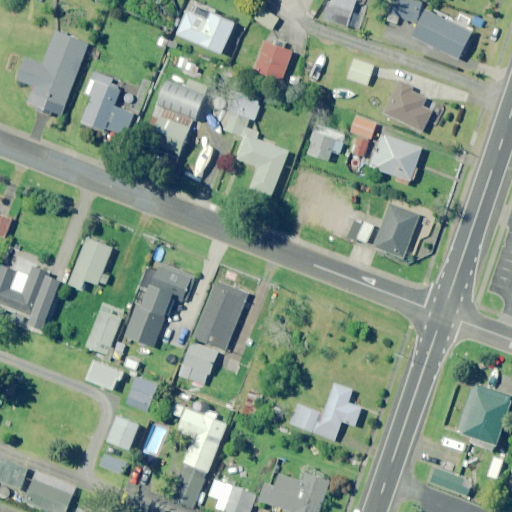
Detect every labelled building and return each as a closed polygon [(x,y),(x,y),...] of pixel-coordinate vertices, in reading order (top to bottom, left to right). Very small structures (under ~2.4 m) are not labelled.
[(356,0),(330,0),(324,19),(347,27),(356,0)] [(425,3),(418,0),(392,0),(383,19),(395,25),(400,16),(417,25),(412,35),(460,59),(472,33),(423,8),(425,3)] [(279,19),(263,8),(256,19),(271,30),(279,19)] [(210,21),(190,12),(180,35),(223,54),(237,23),(214,13),(210,21)] [(90,44),(56,31),(43,64),(27,58),(18,80),(35,87),(32,94),(43,98),(40,105),(52,110),(55,102),(66,106),(90,44)] [(285,43),(275,39),(273,46),(264,43),(255,71),(283,81),(292,53),(283,49),(285,43)] [(374,66),(353,59),(347,79),(367,86),(374,66)] [(113,79),(94,72),(85,94),(92,97),(82,122),(105,131),(106,129),(126,136),(134,114),(115,107),(121,90),(110,86),(113,79)] [(189,80),(188,83),(173,78),(171,82),(166,80),(153,115),(160,118),(148,150),(178,161),(194,120),(196,121),(209,87),(189,80)] [(143,112),(154,85),(139,79),(129,106),(143,112)] [(415,91),(400,83),(385,112),(423,131),(433,111),(422,106),(426,100),(414,94),(415,91)] [(249,118),(254,120),(261,102),(246,97),(239,115),(249,118)] [(239,115),(229,111),(223,128),(243,135),(235,158),(258,166),(250,190),(273,198),(289,151),(272,146),(275,138),(267,135),(264,143),(256,140),(259,133),(245,128),(249,118),(239,115)] [(376,124),(356,116),(342,150),(353,154),(363,158),(376,124)] [(331,162),(335,151),(338,152),(344,134),(316,126),(313,135),(307,154),(331,162)] [(424,149),(385,136),(379,154),(375,152),(370,167),(413,181),(424,149)] [(324,183),(299,172),(292,188),(317,199),(324,183)] [(351,210),(333,202),(330,208),(315,201),(306,221),(340,235),(351,210)] [(421,216),(390,205),(375,246),(405,258),(421,216)] [(0,216),(0,236),(4,238),(11,221),(0,216)] [(364,222),(357,239),(367,243),(374,226),(364,222)] [(113,248),(87,238),(69,284),(83,290),(86,280),(105,287),(108,279),(102,276),(113,248)] [(198,277),(161,263),(145,306),(137,303),(124,337),(154,348),(173,296),(188,302),(198,277)] [(29,278),(1,267),(0,268),(0,303),(30,315),(26,325),(43,331),(62,282),(45,276),(46,273),(32,268),(29,278)] [(248,296),(216,282),(194,337),(226,350),(248,296)] [(124,311),(104,303),(86,347),(107,355),(124,311)] [(59,347),(46,341),(38,359),(46,362),(48,356),(53,359),(59,347)] [(218,352),(191,342),(176,382),(183,385),(186,378),(206,385),(218,352)] [(89,360),(66,351),(59,369),(82,377),(89,360)] [(121,381),(125,373),(93,361),(86,379),(114,390),(118,380),(121,381)] [(158,385),(137,377),(127,403),(149,411),(158,385)] [(296,404),(289,424),(317,433),(316,434),(336,441),(342,421),(356,426),(362,408),(348,403),(353,390),(334,384),(323,414),(296,404)] [(511,406),(511,396),(473,384),(457,432),(476,438),(474,443),(497,451),(511,406)] [(261,397),(249,392),(239,419),(251,423),(261,397)] [(151,425),(166,430),(142,495),(172,506),(207,414),(161,397),(151,425)] [(139,425),(115,417),(106,441),(130,450),(139,425)] [(127,463),(103,454),(99,467),(123,476),(127,463)] [(28,470),(0,458),(0,480),(20,489),(28,470)] [(467,497),(472,482),(431,468),(426,484),(467,497)] [(66,511),(76,487),(37,471),(25,501),(52,511),(66,511)] [(320,511),(331,482),(307,474),(303,483),(279,474),(275,487),(266,483),(259,500),(291,511),(320,511)] [(250,511),(257,495),(215,479),(209,496),(219,500),(215,511),(217,511),(250,511)]
